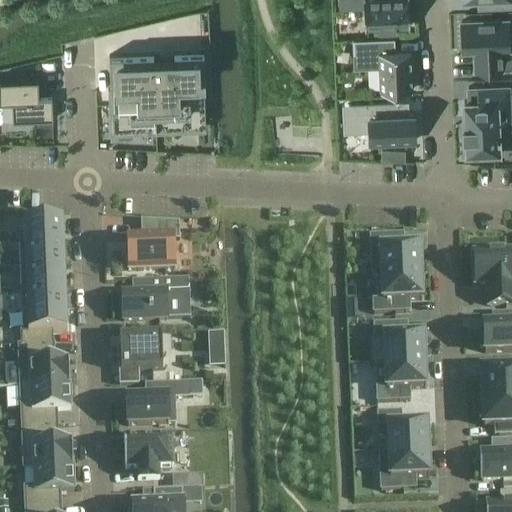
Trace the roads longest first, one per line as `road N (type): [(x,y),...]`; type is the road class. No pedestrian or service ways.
road 1 (residential): [(86,183),(443,199)]
road 2 (residential): [(86,183),(100,511)]
road 3 (residential): [(443,199),(456,511)]
road 4 (residential): [(435,0),(443,199)]
road 5 (residential): [(82,60),(86,183)]
